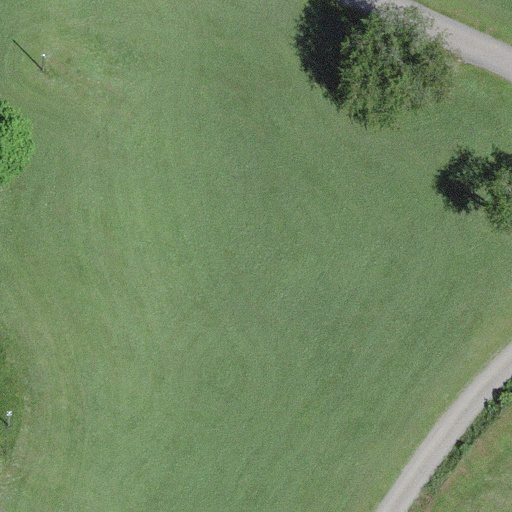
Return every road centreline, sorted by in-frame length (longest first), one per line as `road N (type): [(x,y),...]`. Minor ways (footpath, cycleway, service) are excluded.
road 1 (unclassified): [(400,511),(478,396),(511,366)]
road 2 (unclassified): [(511,66),(366,0)]
